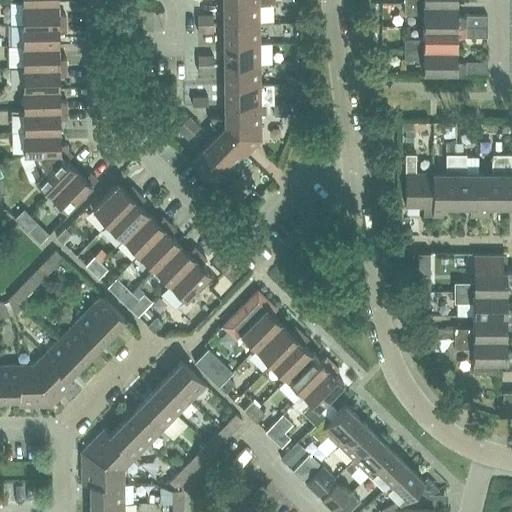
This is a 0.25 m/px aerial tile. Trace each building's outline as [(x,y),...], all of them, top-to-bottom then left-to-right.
[(58,13),(58,1),(22,1),(22,23),(65,22),(65,13),(58,13)] [(223,22),(259,22),(259,2),(223,2),(223,22)] [(423,25),(487,25),(487,14),(456,14),(456,2),(404,2),(404,12),(423,12),(423,25)] [(391,3),(383,3),(383,13),(391,13),(391,3)] [(287,8),(279,7),(279,16),(287,16),(287,8)] [(198,23),(213,23),(213,14),(197,14),(198,23)] [(22,23),(23,44),(59,44),(59,31),(66,31),(65,22),(22,23)] [(259,22),(223,22),(224,43),(260,42),(259,22)] [(213,23),(198,23),(198,31),(213,31),(213,23)] [(487,36),(487,25),(423,25),(423,38),(404,38),(404,49),(456,49),(456,36),(487,36)] [(260,42),(224,43),(224,63),(260,63),(260,42)] [(59,56),(59,44),(23,44),(23,66),(66,65),(66,56),(59,56)] [(456,61),(456,49),(404,49),(404,58),(423,58),(423,71),(465,71),(465,61),(456,61)] [(198,63),(214,63),(213,55),(198,55),(198,63)] [(214,63),(198,63),(198,72),(214,72),(214,63)] [(260,63),(224,63),(224,84),(260,83),(260,63)] [(23,87),(59,87),(59,74),(66,74),(66,65),(23,66),(23,87)] [(297,75),(288,75),(288,83),(296,83),(297,83),(297,75)] [(260,83),(224,84),(224,104),(260,104),(260,103),(260,83)] [(23,109),(66,109),(66,99),(59,100),(59,87),(23,87),(23,109)] [(208,96),(192,96),(193,104),(208,104),(208,96)] [(218,129),(244,155),(261,138),(260,114),(266,114),(266,103),(260,103),(260,104),(224,104),(225,115),(210,116),(210,122),(218,129)] [(274,115),(285,115),(285,105),(274,105),(274,115)] [(24,131),(60,130),(60,118),(67,118),(66,109),(23,109),(24,131)] [(183,121),(194,132),(200,126),(189,115),(183,121)] [(188,138),(194,132),(183,121),(177,127),(188,138)] [(230,170),(244,155),(218,129),(219,130),(205,144),(230,170)] [(405,129),(405,141),(414,142),(414,129),(405,129)] [(32,153),(66,152),(68,150),(67,149),(67,143),(60,143),(60,130),(24,131),(24,153),(32,153)] [(462,143),(456,143),(456,153),(456,205),(469,205),(469,214),(479,214),(479,172),(466,172),(466,153),(462,153),(462,143)] [(217,183),(230,170),(205,144),(191,158),(217,183)] [(72,154),(68,150),(66,152),(32,153),(40,172),(35,178),(51,194),(76,168),(67,159),(72,154)] [(433,214),(433,171),(416,171),(416,152),(405,152),(405,204),(423,204),(423,214),(433,214)] [(456,205),(456,153),(446,152),(446,171),(433,171),(433,214),(442,214),(443,205),(456,205)] [(501,205),(502,153),(491,153),(491,172),(479,172),(479,214),(488,214),(488,205),(501,205)] [(511,171),(511,172),(511,153),(502,153),(501,205),(511,204),(511,171)] [(85,177),(76,168),(51,194),(67,209),(97,178),(90,171),(85,177)] [(108,222),(138,192),(132,185),(127,190),(117,181),(92,207),(108,222)] [(123,237),(149,212),(140,203),(144,198),(138,192),(108,222),(123,237)] [(14,217),(21,223),(30,214),(23,208),(14,217)] [(139,253),(169,222),(162,215),(158,221),(149,212),(123,237),(139,253)] [(37,221),(30,214),(21,223),(27,230),(37,221)] [(154,268),(179,242),(171,233),(176,228),(169,222),(139,253),(154,268)] [(56,236),(63,242),(72,233),(65,227),(56,236)] [(179,242),(154,268),(170,283),(200,252),(193,246),(188,251),(179,242)] [(47,259),(53,266),(62,256),(56,250),(47,259)] [(206,258),(200,252),(170,283),(186,298),(211,272),(201,263),(206,258)] [(502,253),(473,253),(473,268),(502,268),(502,253)] [(85,264),(92,270),(101,261),(94,255),(85,264)] [(107,268),(101,261),(92,270),(98,277),(107,268)] [(454,281),(454,291),(506,291),(506,278),(511,277),(511,267),(502,268),(473,268),(473,281),(454,281)] [(27,279),(34,286),(43,277),(36,270),(27,279)] [(426,289),(426,277),(417,278),(417,289),(426,289)] [(18,288),(25,295),(34,286),(27,279),(18,288)] [(123,300),(131,291),(125,285),(116,294),(123,300)] [(281,321),(272,313),(277,308),(258,289),(222,326),(235,339),(241,333),(256,347),(281,321)] [(138,298),(131,291),(123,300),(129,307),(138,298)] [(473,301),(473,314),(511,314),(511,302),(506,303),(506,291),(454,291),(454,301),(473,301)] [(138,298),(129,307),(138,315),(140,313),(146,306),(152,300),(144,292),(138,298)] [(426,292),(417,293),(418,303),(427,303),(426,292)] [(23,304),(19,301),(12,294),(8,298),(14,312),(23,304)] [(87,309),(111,332),(125,318),(101,294),(87,309)] [(0,300),(0,314),(8,315),(2,301),(0,300)] [(146,306),(140,313),(147,319),(153,313),(146,306)] [(111,332),(87,309),(72,323),(96,347),(111,332)] [(511,314),(473,314),(473,326),(454,326),(454,327),(436,327),(436,337),(454,337),(506,337),(506,325),(511,325),(511,314)] [(156,315),(153,318),(147,324),(154,331),(157,328),(163,322),(156,315)] [(290,330),(281,321),(256,347),(271,362),(301,331),(295,325),(290,330)] [(170,329),(163,322),(157,328),(164,334),(165,334),(170,329)] [(96,347),(72,323),(58,338),(82,361),(96,347)] [(307,338),(301,331),(271,362),(287,377),(312,351),(303,343),(307,338)] [(506,337),(454,337),(454,347),(473,347),(473,372),(498,372),(498,360),(511,360),(511,350),(506,350),(506,337)] [(82,361),(58,338),(44,352),(68,376),(82,361)] [(194,361),(219,385),(228,376),(232,371),(208,347),(194,361)] [(302,392),(332,361),(325,355),(321,360),(312,351),(287,377),(302,392)] [(44,352),(33,364),(51,405),(74,382),(68,376),(44,352)] [(181,360),(166,376),(190,399),(205,383),(181,360)] [(332,361),(302,392),(311,401),(303,410),(315,422),(325,412),(319,406),(343,382),(333,373),(338,368),(332,361)] [(0,397),(18,397),(17,364),(0,363),(0,397)] [(51,405),(33,364),(17,364),(18,397),(18,405),(51,405)] [(166,376),(152,390),(176,413),(190,399),(166,376)] [(234,382),(228,376),(219,385),(225,391),(234,382)] [(162,428),(176,413),(152,390),(138,404),(162,428)] [(503,413),(511,412),(511,390),(503,391),(503,413)] [(249,415),(259,406),(252,399),(243,409),(249,415)] [(321,440),(328,433),(338,443),(361,419),(345,403),(331,417),(325,412),(315,422),(309,429),(321,440)] [(138,404),(124,419),(148,442),(162,428),(138,404)] [(259,406),(249,415),(256,421),(265,412),(259,406)] [(226,422),(232,428),(233,429),(242,419),(235,413),(226,422)] [(110,433),(134,456),(148,442),(124,419),(110,433)] [(338,443),(353,458),(377,434),(361,419),(338,443)] [(123,467),(134,456),(110,433),(104,427),(81,451),(123,467)] [(283,430),(274,439),(281,446),(290,436),(283,430)] [(222,439),(215,433),(206,443),(213,450),(222,440),(222,439)] [(369,473),(392,449),(377,434),(353,458),(345,466),(351,472),(359,464),(369,473)] [(213,450),(206,443),(198,451),(204,457),(205,458),(213,450)] [(407,464),(392,449),(369,473),(384,488),(407,464)] [(281,458),(289,466),(297,457),(289,450),(286,453),(281,458)] [(90,483),(123,483),(123,467),(81,451),(82,484),(90,483)] [(292,469),(302,479),(318,463),(319,462),(309,453),(292,469)] [(193,468),(187,462),(178,472),(185,478),(194,469),(193,468)] [(411,502),(428,492),(439,488),(427,476),(423,479),(407,464),(384,488),(401,504),(401,507),(411,507),(411,502)] [(323,465),(306,483),(319,495),(335,477),(323,465)] [(178,485),(185,478),(178,472),(169,480),(174,485),(178,485)] [(333,509),(349,493),(337,481),(322,498),(333,509)] [(124,503),(123,483),(90,483),(90,504),(124,503)] [(172,490),(172,503),(182,502),(182,490),(172,490)] [(351,491),(349,493),(333,509),(335,511),(347,511),(360,500),(351,491)] [(401,507),(400,511),(433,511),(434,506),(428,506),(428,492),(411,502),(411,507),(401,507)] [(182,511),(182,502),(172,503),(172,511),(182,511)] [(123,511),(124,503),(90,504),(90,511),(123,511)] [(380,511),(386,511),(397,508),(395,503),(379,509),(380,511)]
